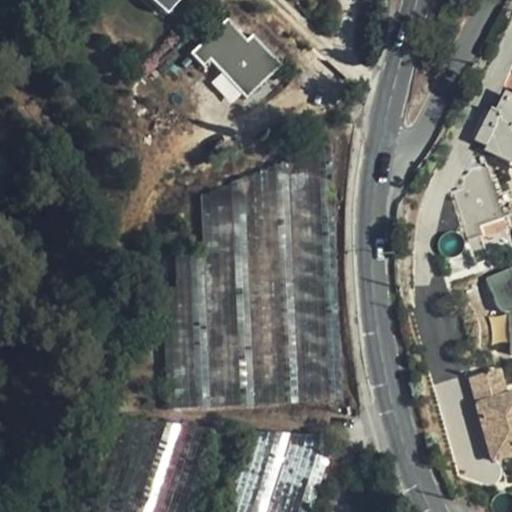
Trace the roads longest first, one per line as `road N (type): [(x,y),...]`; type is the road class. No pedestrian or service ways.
road 1 (secondary): [(377,154),(368,243),(376,336),(402,444),(430,511)]
road 2 (unclassified): [(377,154),(414,143),(433,120),(488,0)]
